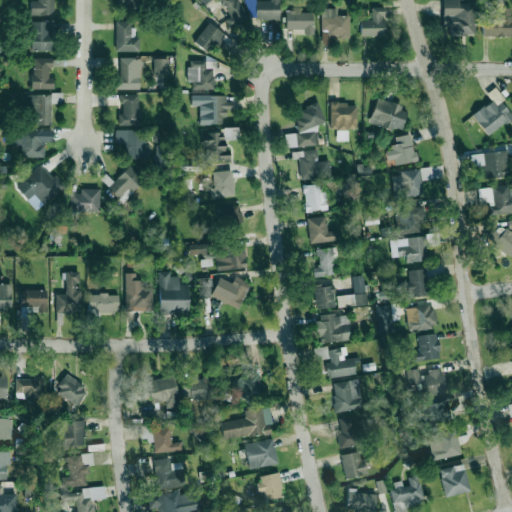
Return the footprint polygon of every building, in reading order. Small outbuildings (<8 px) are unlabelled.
[(53,14),(53,0),(29,0),(29,14),(53,14)] [(222,0),(228,17),(225,17),(228,26),(246,20),(239,0),(222,0)] [(254,16),(254,0),(245,0),(245,15),(254,16)] [(279,0),(255,0),(255,18),(279,19),(279,0)] [(442,0),(442,31),(474,32),(474,2),(458,2),(458,0),(442,0)] [(359,35),(383,36),(384,7),(371,6),(370,19),(359,19),(359,35)] [(320,30),(324,30),(323,44),(330,44),(331,36),(348,37),(349,14),(337,14),(337,8),(320,7),(320,30)] [(482,36),(511,36),(510,8),(494,8),(494,16),(482,16),(482,36)] [(304,29),(304,34),(312,34),(313,10),(286,9),(285,29),(304,29)] [(138,51),(139,36),(130,36),(130,20),(115,20),(114,51),(138,51)] [(48,21),(29,21),(30,50),(52,50),(51,32),(48,32),(48,21)] [(208,53),(224,33),(208,21),(193,41),(208,53)] [(51,57),(31,57),(32,88),(51,88),(50,67),(51,67),(51,57)] [(139,89),(140,58),(118,58),(117,88),(139,89)] [(153,73),(167,73),(167,58),(153,58),(153,73)] [(191,88),(213,89),(214,60),(187,60),(186,81),(191,81),(191,88)] [(49,125),(51,94),(25,93),(24,124),(49,125)] [(137,93),(118,94),(119,103),(122,103),(122,113),(117,113),(117,125),(138,124),(137,93)] [(225,95),(191,94),(190,104),(199,104),(198,115),(209,115),(209,124),(224,124),(224,109),(232,109),(232,101),(225,100),(225,95)] [(488,136),(511,115),(511,113),(496,94),(493,96),(494,97),(471,115),(488,136)] [(400,129),(408,109),(376,97),(368,121),(391,130),(392,126),(400,129)] [(356,129),(356,105),(345,105),(345,100),(329,101),(329,129),(356,129)] [(318,144),(316,123),(321,122),(320,105),(299,106),(300,118),(295,118),(296,132),(283,133),(285,147),(318,144)] [(236,139),(236,127),(222,127),(222,132),(201,132),(202,160),(229,159),(229,151),(224,151),(224,139),(236,139)] [(52,142),(52,130),(12,129),(12,144),(21,145),(21,156),(43,156),(44,142),(52,142)] [(148,158),(149,144),(144,144),(144,130),(115,129),(114,142),(124,143),(124,158),(148,158)] [(336,130),(336,141),(347,140),(347,130),(336,130)] [(161,131),(151,133),(152,141),(162,140),(161,131)] [(395,144),(391,144),(393,164),(414,161),(411,134),(394,135),(395,144)] [(169,169),(169,146),(154,146),(155,169),(169,169)] [(299,178),(329,177),(329,160),(317,160),(316,149),(298,150),(299,178)] [(485,177),(510,174),(507,149),(468,155),(470,166),(483,164),(485,177)] [(36,210),(62,187),(41,163),(14,186),(36,210)] [(107,186),(120,201),(143,181),(130,166),(107,186)] [(399,170),(399,175),(390,175),(392,196),(421,194),(420,179),(429,178),(429,168),(399,170)] [(212,171),(213,188),(210,188),(210,196),(233,195),(232,170),(212,171)] [(326,210),(325,190),(320,190),(319,183),(302,184),(304,211),(326,210)] [(477,188),(478,202),(487,201),(488,215),(511,212),(511,194),(511,195),(510,184),(477,188)] [(99,188),(79,188),(79,192),(69,192),(69,211),(98,212),(99,188)] [(397,234),(420,231),(419,221),(423,221),(422,205),(394,209),(397,234)] [(240,223),(239,206),(219,206),(219,223),(240,223)] [(338,239),(336,230),(327,231),(324,215),(305,218),(309,243),(338,239)] [(511,252),(511,234),(501,224),(488,238),(508,257),(511,252)] [(396,237),(397,256),(405,255),(406,262),(427,260),(427,245),(438,245),(438,235),(396,237)] [(190,253),(208,251),(208,243),(189,245),(190,253)] [(315,249),(318,265),(311,266),(313,277),(338,273),(334,246),(315,249)] [(216,269),(245,268),(244,247),(214,248),(216,269)] [(399,282),(400,293),(410,293),(410,296),(427,295),(425,269),(407,269),(408,282),(399,282)] [(157,271),(158,313),(188,312),(187,283),(178,283),(178,276),(169,276),(169,270),(157,271)] [(79,312),(78,271),(64,271),(65,293),(54,293),(55,313),(79,312)] [(135,272),(125,272),(124,310),(152,310),(152,288),(142,287),(142,280),(134,279),(135,272)] [(363,274),(351,276),(353,293),(335,296),(337,307),(367,303),(363,274)] [(210,295),(237,308),(249,283),(233,276),(231,282),(218,276),(210,295)] [(0,309),(11,309),(10,283),(0,283),(0,309)] [(334,306),(333,285),(313,286),(315,308),(334,306)] [(46,289),(19,289),(18,317),(29,317),(29,311),(46,311),(46,289)] [(118,294),(88,293),(87,312),(117,313),(118,294)] [(405,307),(406,329),(435,327),(433,305),(405,307)] [(391,332),(387,312),(375,314),(378,334),(391,332)] [(348,313),(316,314),(317,341),(349,340),(348,313)] [(511,344),(511,323),(502,338),(511,344)] [(419,351),(411,353),(413,362),(440,356),(435,332),(416,336),(419,351)] [(328,377),(355,374),(353,357),(345,358),(344,347),(327,349),(328,362),(326,362),(328,377)] [(236,394),(249,404),(265,384),(244,368),(232,383),(240,389),(236,394)] [(407,385),(418,383),(420,397),(444,393),(440,369),(419,372),(418,368),(405,370),(407,385)] [(77,404),(87,388),(65,374),(55,391),(77,404)] [(164,401),(166,407),(179,405),(173,375),(147,380),(151,403),(164,401)] [(14,378),(15,397),(42,397),(42,377),(14,378)] [(183,398),(211,398),(210,377),(183,378),(183,398)] [(331,382),(334,411),(361,408),(358,379),(331,382)] [(430,417),(423,418),(425,429),(451,424),(446,400),(427,404),(430,417)] [(220,421),(223,439),(272,432),(268,406),(243,410),(244,417),(220,421)] [(0,438),(11,439),(11,411),(0,411),(0,438)] [(340,430),(335,431),(338,448),(357,444),(352,415),(337,418),(340,430)] [(82,419),(51,421),(52,447),(84,446),(82,419)] [(181,450),(181,441),(170,442),(169,425),(140,427),(141,440),(152,440),(153,452),(181,450)] [(458,456),(456,430),(428,432),(429,458),(458,456)] [(277,463),(272,437),(243,443),(249,469),(277,463)] [(0,451),(0,479),(5,479),(5,463),(10,463),(9,451),(0,451)] [(366,458),(359,459),(358,451),(341,453),(343,477),(368,474),(366,458)] [(87,484),(86,465),(92,464),(92,453),(65,455),(66,476),(61,476),(62,486),(87,484)] [(156,489),(184,484),(180,461),(170,463),(169,457),(151,460),(156,489)] [(469,490),(462,463),(438,469),(444,496),(469,490)] [(263,499),(282,497),(279,472),(256,475),(258,493),(262,492),(263,499)] [(418,475),(407,477),(408,482),(389,485),(392,503),(393,503),(395,511),(423,506),(418,475)] [(2,484),(0,484),(0,511),(15,511),(15,493),(2,493),(2,484)] [(92,511),(92,499),(105,498),(104,487),(59,491),(60,501),(75,500),(76,511),(71,511),(92,511)] [(199,511),(197,489),(179,492),(179,490),(146,495),(148,509),(157,507),(157,511),(199,511)] [(373,511),(376,493),(347,489),(345,507),(355,508),(355,511),(373,511)] [(219,511),(233,511),(233,503),(219,503),(219,511)]
